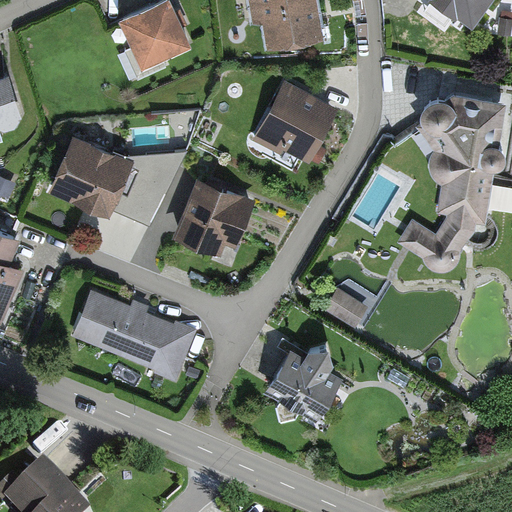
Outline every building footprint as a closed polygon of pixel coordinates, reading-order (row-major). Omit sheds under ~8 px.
[(168,0),(160,0),(124,17),(145,62),(188,41),(168,0)] [(316,5),(314,0),(263,0),(271,43),(318,35),(313,6),(316,5)] [(436,0),(454,13),(457,9),(472,20),(486,0),(436,0)] [(0,126),(21,120),(8,76),(0,78),(0,126)] [(303,97),(287,89),(266,127),(284,136),(282,140),(319,161),(325,149),(312,142),(331,109),(305,95),(303,97)] [(493,101),(455,95),(448,100),(444,98),(440,97),(435,98),(429,101),(426,106),(425,110),(425,116),(427,121),(423,124),(441,149),(438,152),(435,157),(434,163),(435,169),(439,175),(444,179),(448,180),(445,198),(453,209),(465,210),(448,237),(443,236),(439,237),(435,238),(432,241),(429,244),(428,248),(427,252),(428,256),(430,260),(433,263),(437,265),(441,266),(445,266),(449,265),(452,263),(455,260),(456,257),(457,253),(457,250),(457,248),(471,224),(473,212),(483,214),(491,164),(495,164),(499,163),(502,160),(504,155),(504,151),(502,147),(499,145),(495,143),(501,111),(493,101)] [(157,172),(75,137),(54,185),(109,209),(116,191),(144,203),(157,172)] [(251,199),(200,178),(179,230),(219,246),(224,235),(235,239),(251,199)] [(0,197),(7,200),(13,186),(0,180),(0,197)] [(16,236),(0,229),(0,312),(19,266),(5,261),(16,236)] [(177,325),(95,292),(87,311),(99,316),(90,336),(159,364),(157,370),(174,377),(191,336),(175,330),(177,325)] [(362,305),(341,292),(332,307),(352,320),(362,305)] [(301,356),(289,350),(264,393),(277,400),(273,407),(295,419),(299,413),(315,422),(340,379),(326,371),(332,361),(307,346),(301,356)] [(97,511),(45,459),(4,500),(15,511),(97,511)]
